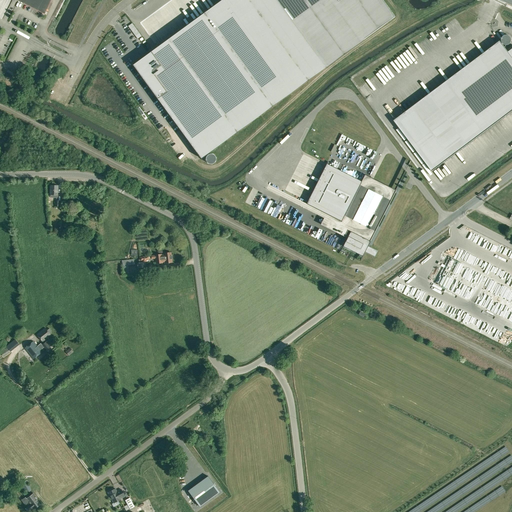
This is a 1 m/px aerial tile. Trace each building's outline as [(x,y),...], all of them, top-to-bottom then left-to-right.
[(174,122),(175,124),(176,124),(201,159),(325,68),(395,17),(382,0),(221,0),(153,50),(150,52),(132,65),(137,72),(137,71),(174,122)] [(511,48),(508,52),(500,41),(406,111),(444,162),(511,111),(511,48)] [(214,164),(215,163),(216,162),(216,160),(216,158),(215,156),(214,155),(212,154),(210,154),(208,155),(207,156),(206,157),(205,159),(205,161),(206,163),(207,164),(209,165),(211,165),(212,165),(214,164)] [(319,216),(350,232),(343,246),(362,256),(365,252),(374,256),(377,251),(368,246),(396,190),(364,175),(361,181),(326,164),(306,203),(306,204),(321,211),(319,216)] [(50,197),(57,198),(57,195),(58,186),(50,185),(50,197)] [(155,255),(155,256),(151,256),(152,259),(156,258),(156,264),(162,263),(162,262),(164,262),(165,263),(172,262),(171,252),(163,253),(164,255),(161,255),(161,254),(155,255)] [(138,263),(137,263),(137,268),(144,267),(143,262),(143,263),(143,262),(147,261),(146,260),(149,260),(149,256),(139,257),(140,261),(137,261),(138,263)] [(134,259),(132,259),(122,260),(122,266),(122,267),(122,268),(123,274),(129,274),(128,265),(135,265),(134,259)] [(45,328),(36,335),(42,342),(48,338),(49,340),(52,337),(51,335),(50,333),(52,331),(49,328),(47,330),(45,328)] [(45,350),(52,344),(49,340),(46,343),(45,342),(41,345),(45,350)] [(25,348),(34,359),(42,352),(33,341),(25,348)] [(10,352),(6,346),(0,349),(0,351),(3,356),(10,352)] [(74,352),(73,351),(71,349),(70,347),(65,352),(69,356),(74,352)] [(199,507),(220,492),(208,476),(188,491),(199,507)] [(23,477),(19,480),(21,483),(21,484),(26,493),(31,490),(26,480),(25,481),(23,477)] [(3,487),(4,489),(0,491),(0,496),(7,492),(13,487),(10,482),(5,485),(6,485),(3,487)] [(122,499),(126,497),(122,489),(117,491),(116,488),(108,492),(114,504),(122,499)] [(29,502),(30,504),(31,505),(32,505),(38,501),(37,500),(38,499),(34,493),(27,499),(26,497),(22,500),(25,505),(29,502)] [(25,508),(28,511),(33,508),(34,509),(41,504),(38,501),(32,505),(31,505),(30,504),(25,508)]
